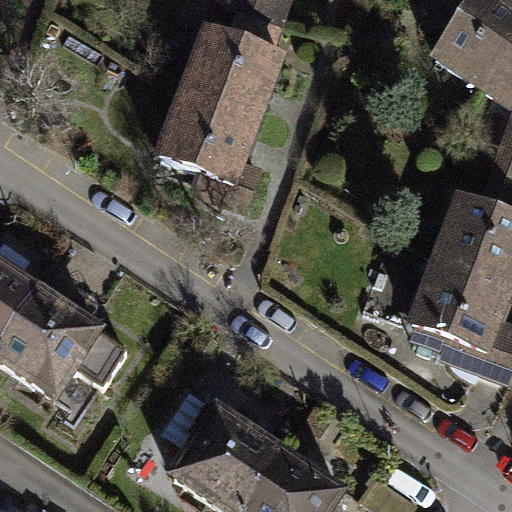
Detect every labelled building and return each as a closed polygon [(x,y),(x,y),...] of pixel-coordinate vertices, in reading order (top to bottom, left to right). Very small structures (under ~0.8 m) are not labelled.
[(274,54),(293,0),(240,0),(227,36),(274,54)] [(511,5),(504,0),(469,0),(421,69),(509,126),(511,128),(511,5)] [(0,29),(9,6),(0,3),(0,29)] [(227,36),(200,26),(146,169),(234,201),(246,170),(287,59),(274,54),(227,36)] [(511,217),(511,128),(509,126),(477,204),(511,217)] [(244,215),(260,176),(246,170),(234,201),(230,210),(244,215)] [(511,217),(477,204),(455,196),(404,333),(485,364),(489,355),(501,325),(511,294),(511,217)] [(0,376),(85,433),(136,355),(0,264),(0,376)] [(511,364),(511,329),(501,325),(489,355),(511,364)] [(355,511),(218,422),(166,494),(193,511),(355,511)]
